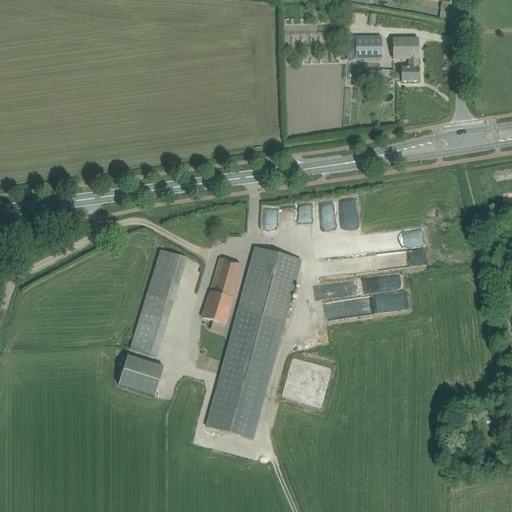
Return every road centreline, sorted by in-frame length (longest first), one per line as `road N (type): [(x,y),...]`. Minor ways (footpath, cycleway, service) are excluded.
road 1 (secondary): [(0,211),(349,162)]
road 2 (unclassified): [(463,131),(459,0)]
